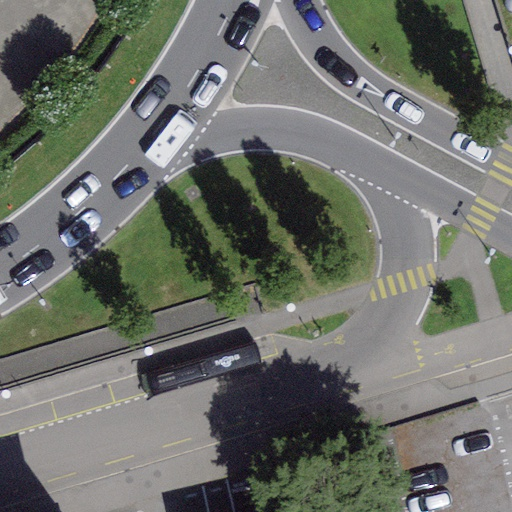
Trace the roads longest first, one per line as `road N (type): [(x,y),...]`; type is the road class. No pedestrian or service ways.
road 1 (residential): [(388,171),(402,238),(401,283),(373,356),(0,471)]
road 2 (residential): [(511,168),(352,78),(318,47),(291,0)]
road 3 (residential): [(145,143),(272,129),(343,148),(388,171)]
road 4 (primary): [(0,272),(145,143)]
road 5 (primary): [(145,143),(186,90),(234,0)]
road 6 (residential): [(388,171),(511,231)]
